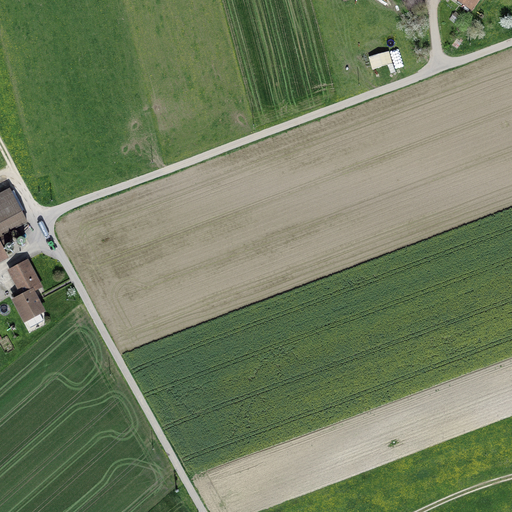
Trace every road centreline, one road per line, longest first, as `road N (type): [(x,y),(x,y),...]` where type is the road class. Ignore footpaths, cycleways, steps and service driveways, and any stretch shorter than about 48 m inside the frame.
road 1 (unclassified): [(511,40),(41,216)]
road 2 (unclassified): [(205,511),(41,216)]
